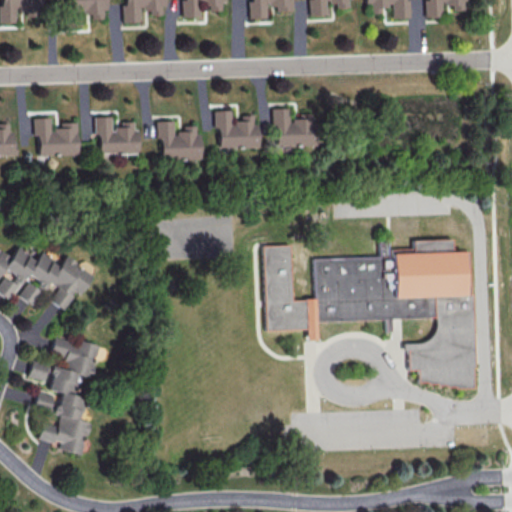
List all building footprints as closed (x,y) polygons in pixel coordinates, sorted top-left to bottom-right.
[(1,0),(41,0),(41,8),(37,8),(38,17),(26,18),(26,13),(19,13),(19,10),(16,10),(17,24),(0,24),(0,7),(2,7),(1,0)] [(67,0),(106,0),(107,11),(103,11),(103,20),(92,21),(92,16),(84,16),(84,13),(82,13),(82,28),(65,28),(64,11),(68,10),(67,0)] [(125,0),(164,0),(165,8),(161,8),(161,17),(150,17),(150,12),(143,12),(142,9),(140,9),(140,24),(123,24),(122,7),(126,7),(125,0)] [(184,0),(224,0),(224,2),(220,3),(221,11),(209,12),(209,7),(202,7),(202,4),(199,4),(200,19),(182,19),(181,2),(185,1),(184,0)] [(251,0),(290,0),(291,12),(276,13),(276,8),(269,8),(268,5),(266,5),(266,19),(249,20),(248,2),(252,2),(251,0)] [(347,0),(348,9),(336,9),(336,4),(329,4),(329,1),(326,1),(327,16),(309,17),(309,0),(347,0)] [(404,0),(365,0),(366,5),(370,5),(370,14),(382,14),(382,9),(389,8),(389,5),(391,5),(392,20),(409,19),(409,1),(405,2),(404,0)] [(427,0),(466,0),(467,2),(463,2),(463,11),(452,12),(452,7),(444,7),(444,4),(442,4),(442,18),(425,19),(424,1),(428,1),(427,0)] [(277,147),(292,147),(292,149),(317,148),(316,124),(312,124),(312,115),(300,116),(300,121),(293,121),(293,124),(291,124),(290,109),(273,110),(273,128),(277,128),(277,147)] [(219,148),(234,148),(234,150),(259,149),(258,125),(254,125),(254,116),(242,116),(242,121),(235,122),(235,125),(233,125),(232,110),(215,111),(215,128),(219,128),(219,148)] [(38,156),(52,156),(52,158),(77,157),(76,133),(72,133),(72,124),(60,124),(60,129),(53,129),(53,133),(51,133),(50,118),(33,119),(33,136),(37,136),(38,156)] [(99,156),(113,155),(113,157),(138,157),(137,132),(133,133),(133,124),(121,124),(121,129),(114,129),(114,132),(112,132),(111,118),(94,118),(94,136),(98,136),(99,156)] [(161,160),(176,159),(176,161),(201,160),(200,136),(196,136),(196,127),(184,128),(184,133),(177,133),(177,136),(175,136),(174,122),(157,122),(157,140),(161,140),(161,160)] [(0,157),(13,157),(12,133),(8,133),(8,124),(0,124),(0,157)] [(259,246),(265,246),(286,245),(289,300),(311,299),(309,259),(329,258),(376,256),(375,243),(386,242),(386,254),(388,254),(390,254),(390,249),(408,248),(408,240),(446,239),(447,253),(466,252),(468,295),(470,295),(473,369),(470,370),(470,387),(451,388),(451,386),(442,386),(442,385),(433,385),(432,383),(424,384),(423,382),(414,382),(414,371),(404,371),(403,352),(399,352),(399,349),(399,345),(412,344),(419,343),(426,339),(430,334),(432,327),(431,317),(386,319),(386,327),(386,333),(382,333),(382,319),(312,322),(313,340),(307,341),(302,341),(301,329),(262,331),(261,304),(259,246)] [(0,269),(2,267),(13,276),(11,281),(2,278),(0,279),(0,289),(5,290),(8,291),(10,292),(24,274),(41,288),(47,281),(55,288),(46,298),(60,310),(89,276),(64,255),(55,265),(38,252),(32,260),(15,246),(10,252),(0,249),(0,269)] [(16,296),(30,303),(37,289),(23,282),(16,296)] [(79,454),(85,421),(77,419),(81,399),(73,395),(78,387),(71,384),(73,374),(88,377),(92,358),(102,360),(105,347),(51,336),(47,353),(62,356),(60,367),(28,361),(25,376),(39,379),(45,387),(34,391),(31,403),(55,417),(54,425),(38,422),(35,438),(56,442),(55,448),(79,454)]
